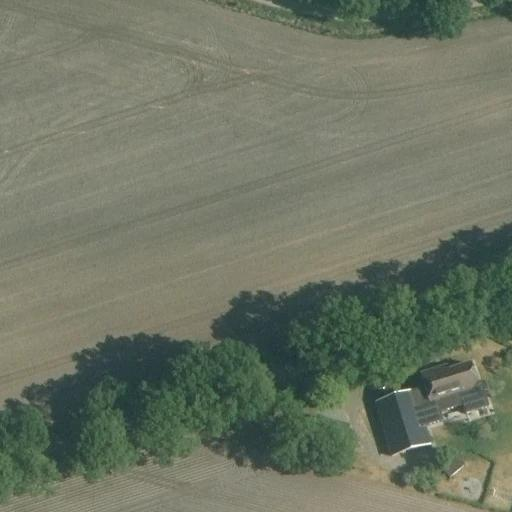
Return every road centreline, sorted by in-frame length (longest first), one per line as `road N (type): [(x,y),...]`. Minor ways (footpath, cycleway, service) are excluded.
road 1 (tertiary): [(0,466),(511,303)]
road 2 (track): [(511,1),(354,23),(267,0)]
